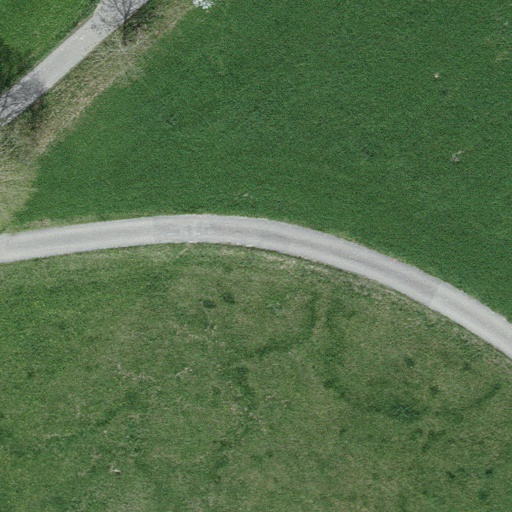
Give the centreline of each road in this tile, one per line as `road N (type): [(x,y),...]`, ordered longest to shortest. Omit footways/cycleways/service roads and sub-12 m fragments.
road 1 (unclassified): [(511,340),(379,264),(257,230),(142,228),(0,245)]
road 2 (track): [(127,0),(0,115)]
